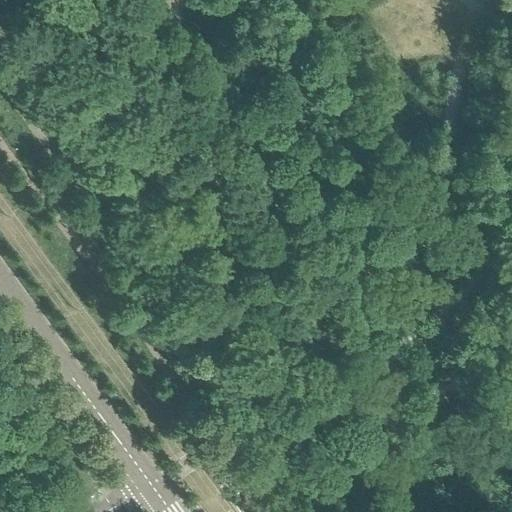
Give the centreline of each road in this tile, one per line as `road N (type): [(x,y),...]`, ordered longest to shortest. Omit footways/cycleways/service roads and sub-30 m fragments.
road 1 (unknown): [(225,0),(257,98),(345,299)]
road 2 (tertiary): [(149,482),(0,281)]
road 3 (unknown): [(453,511),(345,299)]
